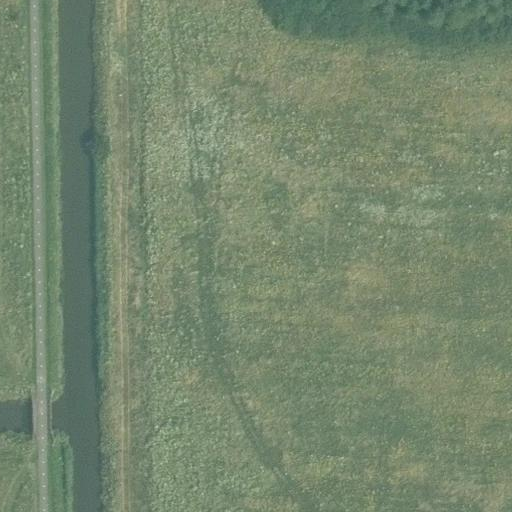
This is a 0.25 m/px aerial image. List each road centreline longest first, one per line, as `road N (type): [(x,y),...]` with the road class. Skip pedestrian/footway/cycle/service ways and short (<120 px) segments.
road 1 (track): [(124,0),(129,511)]
road 2 (track): [(40,389),(17,373),(12,0)]
